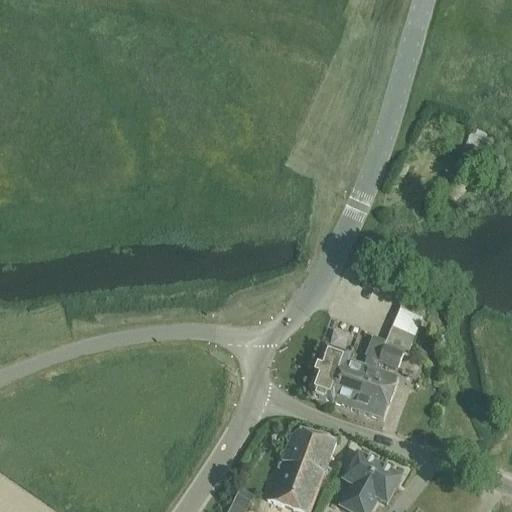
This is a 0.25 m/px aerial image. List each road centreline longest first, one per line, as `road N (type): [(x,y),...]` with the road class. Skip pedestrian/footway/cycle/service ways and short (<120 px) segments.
road 1 (tertiary): [(257,339),(295,320),(319,281),(375,155),(421,0)]
road 2 (tertiary): [(511,485),(255,395)]
road 3 (unclassified): [(0,378),(66,350),(129,336),(257,339)]
road 4 (tertiary): [(186,511),(255,395)]
